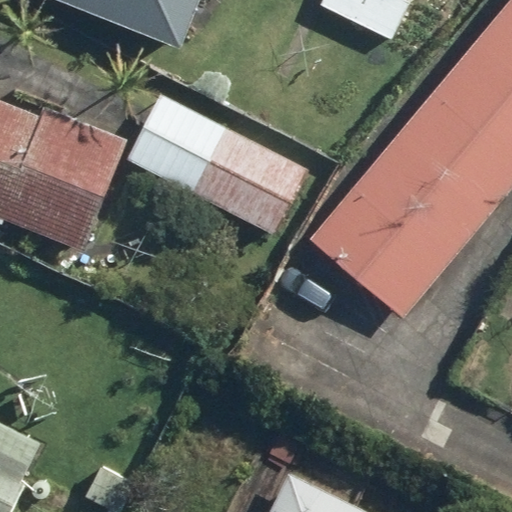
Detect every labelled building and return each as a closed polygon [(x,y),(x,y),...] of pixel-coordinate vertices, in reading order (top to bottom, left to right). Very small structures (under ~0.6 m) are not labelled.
[(192,0),(70,0),(177,40),(192,0)] [(406,316),(511,185),(511,0),(507,0),(312,239),(406,316)] [(409,0),(326,0),(324,5),(391,38),(409,0)] [(163,96),(130,158),(275,234),(307,172),(163,96)] [(127,136),(43,104),(40,113),(0,97),(0,214),(84,247),(127,136)] [(0,511),(1,511),(39,437),(0,417),(0,511)] [(375,511),(290,469),(268,511),(375,511)]
